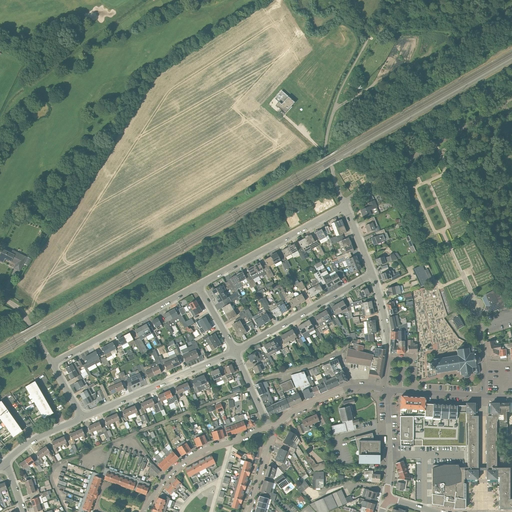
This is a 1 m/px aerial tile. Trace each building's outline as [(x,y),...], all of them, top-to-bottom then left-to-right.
[(285,113),(295,103),(290,99),(282,91),(275,99),(279,103),(276,105),(285,113)] [(374,215),(378,213),(376,208),(377,208),(374,200),(368,203),(370,206),(360,210),(363,218),(373,214),(374,215)] [(376,233),(379,231),(377,226),(374,217),(367,220),(369,224),(365,226),(368,232),(374,230),(376,233)] [(344,226),(341,219),(334,223),(336,229),(344,226)] [(346,233),(344,226),(336,229),(339,235),(339,236),(346,233)] [(326,237),(323,232),(321,229),(315,233),(319,241),(326,237)] [(384,229),(379,231),(376,233),(377,236),(371,238),(374,245),(389,239),(386,233),(385,233),(384,229)] [(311,235),(305,238),(311,250),(316,247),(319,252),(322,250),(317,240),(314,241),(311,235)] [(305,253),(311,250),(305,238),(298,242),(302,247),(299,249),(301,252),(305,259),(308,258),(305,253)] [(348,238),(341,241),(343,247),(351,244),(348,238)] [(291,255),(298,251),(297,250),(294,244),(287,247),(291,255)] [(336,257),(337,259),(337,260),(347,256),(346,254),(354,251),(351,244),(343,247),(340,249),(343,255),(336,257)] [(291,255),(287,247),(281,251),(285,258),(291,255)] [(11,253),(3,249),(0,254),(0,261),(3,263),(5,259),(11,262),(11,261),(22,266),(26,257),(12,250),(11,253)] [(270,257),(274,264),(280,260),(277,253),(270,257)] [(377,266),(397,259),(394,254),(393,253),(389,255),(390,256),(384,258),(383,257),(375,260),(377,266)] [(347,256),(337,260),(339,263),(345,261),(348,267),(358,263),(356,256),(348,259),(347,256)] [(268,267),(274,264),(270,257),(264,260),(267,264),(264,266),(271,278),(272,277),(273,276),(270,270),(268,267)] [(263,277),(266,275),(268,279),(271,278),(264,266),(262,267),(259,263),(253,266),(257,273),(259,277),(262,275),(263,277)] [(361,269),(358,263),(348,267),(347,267),(348,267),(349,271),(347,272),(348,275),(351,274),(350,273),(361,269)] [(426,274),(425,270),(422,265),(413,270),(421,287),(430,283),(426,274)] [(253,280),(259,277),(257,273),(253,266),(247,269),(251,276),(248,277),(254,287),(256,286),(253,280)] [(389,272),(387,268),(381,270),(382,274),(380,274),(383,281),(391,278),(391,280),(400,276),(398,273),(394,275),(393,272),(392,271),(389,272)] [(425,270),(426,274),(430,283),(433,281),(427,269),(425,270)] [(318,270),(315,271),(316,273),(320,280),(323,278),(328,288),(334,284),(330,277),(329,275),(328,274),(323,277),(323,276),(322,277),(319,272),(318,270)] [(241,285),(247,282),(251,289),(254,287),(248,277),(246,279),(242,272),(236,275),(240,282),(241,285)] [(340,281),(336,274),(330,277),(334,284),(340,281)] [(232,283),(235,288),(241,285),(240,282),(236,275),(230,279),(232,283)] [(323,291),(317,281),(314,283),(314,282),(311,284),(313,287),(317,294),(323,291)] [(237,296),(238,298),(239,297),(240,296),(235,288),(232,283),(230,285),(232,287),(237,296)] [(288,298),(293,308),(299,304),(295,297),(292,292),(286,296),(282,287),(280,285),(277,286),(281,293),(282,293),(285,299),(288,298)] [(215,297),(223,292),(223,291),(220,286),(212,291),(215,297)] [(387,297),(400,293),(399,286),(388,288),(388,291),(386,292),(386,293),(386,294),(386,295),(387,296),(387,297)] [(317,294),(313,287),(307,291),(311,298),(317,294)] [(362,298),(369,295),(367,288),(359,292),(362,298)] [(494,293),(493,291),(485,295),(482,299),(483,302),(483,303),(485,306),(485,308),(487,309),(489,313),(498,310),(499,311),(506,308),(499,291),(494,293)] [(223,292),(215,297),(219,303),(227,298),(223,292)] [(299,295),(295,297),(299,304),(305,301),(301,294),(299,295)] [(264,298),(262,299),(268,309),(270,308),(264,298)] [(262,299),(259,301),(265,311),(268,309),(262,299)] [(276,305),(278,307),(282,314),(288,311),(284,304),(282,301),(282,300),(276,304),(276,305)] [(192,310),(199,306),(195,301),(189,304),(192,310)] [(352,313),(351,311),(351,308),(350,305),(346,308),(343,301),(337,304),(341,311),(342,314),(345,312),(346,313),(348,312),(349,317),(352,317),(352,313)] [(371,301),(363,303),(363,306),(361,306),(361,310),(364,309),(372,308),(371,301)] [(222,308),(225,314),(233,309),(230,303),(222,308)] [(335,315),(341,311),(337,304),(331,308),(335,315)] [(276,318),(282,314),(278,307),(276,305),(270,308),(276,318)] [(202,312),(199,306),(192,310),(193,310),(190,312),(193,317),(202,312)] [(401,307),(387,310),(388,315),(397,313),(397,311),(401,310),(401,307)] [(372,308),(364,309),(366,315),(366,316),(374,314),(372,308)] [(178,315),(175,309),(169,312),(174,321),(175,324),(180,321),(184,329),(187,327),(188,326),(186,324),(185,322),(184,320),(182,316),(180,313),(178,315)] [(233,309),(225,314),(229,320),(237,316),(233,309)] [(265,311),(259,314),(260,317),(264,324),(270,321),(265,311)] [(326,311),(320,314),(326,325),(332,322),(334,326),(337,325),(334,319),(331,320),(326,311)] [(175,324),(174,321),(169,312),(163,315),(166,322),(167,323),(165,324),(170,334),(173,333),(170,328),(176,325),(175,324)] [(328,328),(326,325),(320,314),(314,317),(318,324),(320,327),(317,328),(320,334),(323,333),(328,328)] [(399,326),(397,316),(389,318),(391,329),(396,327),(397,326),(399,326)] [(458,330),(464,327),(458,316),(453,319),(458,330)] [(199,328),(208,323),(205,317),(199,321),(196,322),(199,328)] [(254,321),(258,328),(264,324),(260,317),(254,321)] [(157,337),(158,340),(161,339),(159,336),(157,331),(163,328),(161,324),(158,318),(152,321),(155,328),(156,329),(153,331),(157,337)] [(320,334),(317,328),(314,330),(313,327),(309,320),(303,323),(307,331),(309,334),(310,335),(315,332),(319,339),(322,337),(320,334)] [(235,331),(243,327),(239,321),(231,325),(235,331)] [(195,342),(196,341),(202,337),(208,334),(206,332),(211,329),(208,323),(199,328),(196,330),(199,336),(194,339),(194,340),(195,341),(195,342)] [(310,336),(310,335),(309,334),(307,331),(303,323),(298,327),(304,339),(310,336)] [(404,331),(406,331),(407,331),(407,330),(408,328),(407,323),(402,325),(399,326),(397,326),(398,331),(398,333),(398,340),(404,340),(404,331)] [(158,340),(157,337),(153,331),(151,332),(146,324),(141,327),(146,337),(152,334),(154,338),(153,339),(158,346),(161,345),(158,340)] [(137,340),(143,352),(147,350),(141,340),(146,337),(141,327),(135,330),(138,336),(139,338),(137,340)] [(246,333),(243,327),(235,331),(238,337),(246,333)] [(367,328),(364,328),(364,334),(365,339),(365,341),(373,342),(372,334),(376,333),(375,327),(367,328)] [(295,340),(294,338),(296,337),(292,330),(286,333),(291,340),(290,340),(292,343),(292,342),(295,341),(295,340)] [(143,352),(137,340),(134,341),(133,340),(133,339),(130,333),(124,336),(127,342),(129,347),(135,344),(141,353),(143,352)] [(288,342),(290,340),(291,340),(286,333),(281,336),(286,346),(290,344),(288,342)] [(214,334),(208,337),(212,343),(218,340),(214,334)] [(127,342),(124,336),(118,339),(121,346),(122,345),(123,347),(128,345),(127,343),(127,342)] [(270,343),(275,353),(279,351),(281,350),(279,347),(275,339),(270,343)] [(189,353),(192,360),(199,357),(196,350),(199,348),(197,344),(196,341),(195,342),(195,341),(194,340),(192,341),(195,347),(188,350),(189,353)] [(209,345),(208,345),(209,348),(210,348),(212,350),(215,349),(221,345),(218,340),(212,343),(209,345)] [(349,348),(360,352),(362,352),(363,347),(358,345),(360,340),(358,340),(357,342),(353,341),(352,341),(351,343),(354,344),(353,348),(350,347),(349,348)] [(398,341),(398,340),(395,340),(395,346),(397,346),(396,354),(404,354),(404,347),(398,347),(398,341)] [(413,343),(413,340),(412,340),(408,340),(408,347),(408,353),(417,353),(417,344),(417,343),(413,343)] [(494,356),(493,349),(497,348),(497,347),(497,345),(496,340),(487,342),(490,357),(494,356)] [(113,342),(107,345),(112,355),(114,353),(115,355),(117,354),(116,352),(117,352),(115,349),(116,349),(113,342)] [(499,350),(500,357),(507,356),(506,349),(511,348),(511,342),(510,344),(501,345),(501,350),(499,350)] [(275,353),(270,343),(264,346),(268,353),(265,354),(267,358),(269,361),(269,363),(270,363),(272,362),(273,361),(270,356),(271,356),(275,353)] [(112,355),(107,345),(101,349),(104,355),(105,355),(106,356),(103,358),(106,364),(108,366),(110,365),(108,362),(114,358),(112,355)] [(468,347),(467,345),(465,346),(463,345),(461,346),(459,346),(458,348),(457,350),(456,350),(457,356),(432,360),(431,361),(431,363),(429,363),(429,371),(435,370),(435,373),(457,370),(457,373),(460,372),(461,375),(462,375),(463,376),(465,377),(466,378),(468,377),(469,376),(470,375),(471,373),(472,373),(472,374),(475,373),(476,375),(478,374),(479,372),(478,366),(477,366),(477,365),(478,363),(479,362),(479,360),(479,358),(478,357),(477,356),(475,355),(475,353),(477,353),(476,347),(474,346),(471,346),(470,348),(468,349),(468,348),(467,348),(468,347)] [(498,350),(499,350),(501,350),(501,345),(498,345),(497,345),(497,347),(497,348),(493,349),(494,356),(499,355),(498,350)] [(192,360),(189,353),(188,350),(187,348),(180,350),(185,362),(192,360)] [(385,360),(384,359),(378,358),(373,357),(373,355),(370,354),(362,352),(360,352),(349,348),(348,348),(345,363),(370,367),(369,370),(368,377),(381,379),(385,360)] [(96,351),(90,354),(96,365),(101,362),(98,358),(99,358),(96,351)] [(160,363),(158,357),(155,351),(152,352),(156,363),(150,365),(155,375),(161,373),(157,364),(160,363)] [(257,352),(255,353),(248,356),(251,362),(257,360),(258,362),(261,361),(267,358),(265,354),(264,353),(260,354),(259,353),(257,352)] [(170,361),(173,367),(180,365),(177,358),(175,353),(168,356),(169,358),(170,361)] [(87,374),(89,376),(91,375),(89,371),(97,367),(95,365),(96,365),(90,354),(84,358),(87,363),(83,365),(84,367),(83,367),(85,369),(86,372),(87,374)] [(173,367),(170,361),(169,358),(166,359),(165,359),(162,360),(160,356),(158,357),(160,363),(163,362),(164,363),(167,370),(173,367)] [(263,363),(269,361),(267,358),(261,361),(262,363),(260,364),(253,367),(255,374),(263,370),(262,368),(264,366),(263,363)] [(331,367),(339,385),(347,382),(345,376),(337,359),(329,362),(331,366),(331,367)] [(339,385),(331,367),(331,366),(329,362),(317,367),(320,373),(324,371),(327,377),(322,378),(328,390),(339,385)] [(65,368),(69,374),(77,369),(74,363),(65,368)] [(150,365),(144,368),(142,364),(139,365),(142,371),(144,370),(148,378),(155,375),(150,365)] [(123,372),(120,373),(124,381),(127,380),(129,386),(143,381),(139,372),(141,371),(139,365),(136,366),(138,370),(135,371),(135,372),(125,376),(123,372)] [(225,374),(228,382),(234,379),(233,376),(232,376),(231,374),(234,372),(231,365),(225,368),(227,373),(225,374)] [(315,382),(317,386),(320,394),(328,390),(322,378),(320,373),(317,367),(309,370),(312,376),(314,375),(317,381),(315,382)] [(87,374),(86,372),(85,369),(80,371),(78,368),(77,369),(69,374),(72,379),(78,376),(80,375),(81,377),(87,374)] [(221,376),(218,369),(211,373),(215,384),(223,380),(224,383),(228,382),(225,374),(225,375),(221,376)] [(296,388),(300,387),(306,400),(314,396),(309,383),(306,378),(304,372),(291,375),(294,383),(296,388)] [(124,389),(121,383),(124,381),(120,373),(117,374),(119,378),(113,381),(113,382),(118,392),(124,389)] [(89,376),(87,374),(81,377),(82,379),(74,384),(78,390),(82,387),(83,389),(84,388),(92,384),(91,382),(86,384),(85,381),(84,379),(88,377),(89,376)] [(201,385),(203,390),(209,387),(210,387),(206,378),(205,379),(204,376),(198,378),(201,385)] [(203,390),(201,385),(198,378),(193,380),(194,383),(193,384),(197,393),(201,391),(203,390)] [(320,394),(317,386),(314,387),(311,381),(309,383),(314,396),(320,394)] [(26,387),(28,391),(37,386),(35,382),(26,387)] [(111,395),(118,392),(113,382),(109,384),(110,385),(108,388),(111,395)] [(266,382),(261,383),(265,393),(271,406),(272,405),(272,404),(273,403),(272,402),(273,402),(267,388),(269,387),(266,382)] [(83,400),(92,395),(89,389),(95,386),(93,383),(92,384),(84,388),(86,391),(80,394),(83,400)] [(187,383),(181,385),(184,392),(188,390),(189,394),(192,393),(187,383)] [(265,393),(261,383),(255,385),(260,396),(265,393)] [(99,386),(101,390),(102,391),(105,397),(108,396),(102,384),(99,386)] [(184,392),(181,385),(175,388),(179,398),(182,397),(180,393),(184,392)] [(39,389),(37,386),(28,391),(30,395),(39,389)] [(42,393),(39,389),(30,395),(33,399),(42,393)] [(280,393),(282,397),(283,400),(280,402),(284,410),(289,407),(286,399),(284,396),(283,393),(283,392),(282,390),(279,391),(279,393),(280,393)] [(174,403),(173,402),(177,400),(176,397),(173,398),(170,391),(164,393),(166,399),(167,402),(169,405),(174,403)] [(44,397),(42,393),(33,399),(35,402),(44,397)] [(92,395),(83,400),(86,405),(94,401),(94,400),(95,399),(96,397),(96,395),(95,393),(92,395)] [(157,404),(161,411),(164,410),(162,405),(164,404),(163,404),(167,402),(166,399),(164,393),(157,396),(160,402),(157,403),(157,404)] [(275,414),(271,406),(265,393),(260,396),(268,416),(270,416),(275,414)] [(292,396),(296,405),(302,402),(298,394),(292,396)] [(286,399),(289,407),(296,405),(292,396),(286,399)] [(401,396),(400,408),(425,410),(425,404),(426,398),(418,397),(409,397),(409,396),(401,396)] [(37,406),(46,401),(44,397),(35,402),(37,406)] [(161,411),(157,404),(155,405),(152,399),(146,401),(149,407),(150,409),(153,408),(156,414),(161,411)] [(352,421),(349,407),(349,405),(355,404),(354,399),(343,402),(344,406),(344,408),(339,409),(342,422),(343,423),(352,421)] [(48,405),(46,401),(37,406),(39,410),(48,405)] [(151,411),(150,409),(149,407),(146,401),(141,404),(145,413),(147,412),(147,413),(151,411)] [(271,406),(275,414),(284,410),(280,402),(272,405),(271,406)] [(474,468),(474,467),(474,465),(474,463),(476,463),(476,461),(477,461),(477,458),(477,457),(477,454),(476,454),(476,451),(477,451),(477,448),(477,447),(477,444),(476,444),(476,441),(477,440),(477,437),(477,434),(476,434),(476,430),(477,430),(477,427),(477,424),(476,423),(476,420),(477,420),(477,417),(478,417),(477,416),(473,416),(473,414),(475,414),(475,403),(466,403),(466,405),(465,405),(465,406),(465,413),(466,413),(466,423),(468,423),(468,465),(468,467),(464,467),(464,479),(465,479),(466,479),(467,479),(472,479),(477,479),(477,477),(477,476),(477,473),(477,471),(477,470),(474,470),(474,468)] [(488,416),(487,470),(487,479),(498,479),(498,478),(501,478),(501,509),(511,508),(511,467),(497,468),(497,467),(497,462),(497,454),(497,442),(498,430),(498,421),(500,411),(500,403),(494,403),(491,403),(491,406),(491,414),(492,414),(492,416),(488,416)] [(507,412),(510,412),(510,403),(500,403),(500,411),(498,421),(498,430),(501,430),(505,430),(506,435),(508,435),(507,412)] [(218,413),(224,410),(221,404),(215,406),(218,413)] [(465,413),(465,406),(464,406),(463,406),(459,406),(458,406),(457,406),(433,404),(433,405),(425,404),(425,410),(400,408),(400,417),(400,440),(400,446),(466,446),(466,439),(466,423),(466,413),(465,413)] [(51,409),(48,405),(39,410),(42,414),(51,409)] [(129,408),(133,417),(136,416),(137,416),(139,415),(135,406),(129,408)] [(129,419),(133,417),(129,408),(122,411),(127,421),(129,420),(129,419)] [(0,413),(0,417),(0,418),(9,412),(6,409),(0,413)] [(53,413),(51,409),(42,414),(44,418),(53,413)] [(11,416),(9,412),(0,418),(3,422),(11,416)] [(117,414),(111,416),(113,423),(117,421),(119,424),(121,423),(117,414)] [(150,425),(146,414),(142,416),(144,421),(147,427),(150,425)] [(242,418),(246,429),(254,426),(256,422),(250,419),(246,421),(243,414),(241,415),(242,418)] [(246,429),(242,418),(241,415),(238,416),(238,415),(236,416),(242,431),(246,429)] [(316,415),(309,418),(312,424),(315,423),(317,426),(323,423),(323,424),(327,422),(323,415),(320,417),(318,419),(316,415)] [(14,420),(11,416),(3,422),(6,426),(14,420)] [(113,423),(111,416),(105,419),(109,429),(111,427),(110,424),(113,423)] [(237,433),(242,431),(236,416),(233,417),(234,417),(231,418),(233,422),(237,433)] [(312,424),(309,418),(302,421),(303,425),(301,426),(301,425),(297,427),(300,434),(304,432),(310,429),(308,426),(312,424)] [(232,435),(227,419),(224,420),(226,425),(223,426),(228,437),(232,435)] [(237,433),(233,422),(230,423),(228,419),(227,419),(232,435),(237,433)] [(17,424),(14,420),(6,426),(8,429),(17,424)] [(352,421),(343,423),(332,426),(334,435),(355,430),(354,425),(352,421)] [(97,434),(103,431),(102,428),(99,422),(93,424),(97,434)] [(19,427),(17,424),(8,429),(11,433),(19,427)] [(94,435),(97,434),(93,424),(88,427),(92,436),(94,436),(94,435)] [(224,438),(222,429),(221,426),(216,428),(219,439),(224,438)] [(11,433),(14,437),(22,431),(19,427),(11,433)] [(219,439),(216,428),(211,429),(211,432),(214,440),(219,439)] [(82,429),(76,432),(78,438),(82,436),(84,439),(86,438),(82,429)] [(107,441),(101,443),(102,445),(111,441),(109,438),(107,431),(104,433),(107,441)] [(78,438),(76,432),(70,434),(74,444),(76,443),(76,442),(79,440),(78,438)] [(203,432),(198,434),(202,445),(207,443),(206,439),(204,435),(203,432)] [(295,443),(297,445),(300,441),(298,438),(296,435),(290,432),(286,437),(295,442),(295,443)] [(379,464),(379,463),(379,456),(378,453),(378,452),(377,447),(377,446),(377,445),(376,445),(376,444),(375,444),(372,433),(355,437),(358,451),(357,451),(356,451),(356,452),(356,453),(356,454),(356,455),(357,455),(358,455),(359,455),(359,463),(369,463),(369,468),(374,468),(374,463),(378,463),(379,464)] [(202,445),(198,434),(193,436),(194,439),(197,447),(202,445)] [(64,437),(58,440),(60,446),(64,444),(66,447),(68,446),(64,437)] [(180,443),(178,440),(176,437),(174,439),(176,442),(173,443),(177,449),(181,456),(186,453),(180,443)] [(297,445),(295,443),(295,442),(286,437),(283,443),(290,447),(289,449),(294,453),(296,450),(295,449),(297,445)] [(60,446),(58,440),(52,442),(56,452),(58,451),(57,447),(60,446)] [(184,440),(180,443),(186,453),(191,450),(186,443),(184,440)] [(46,447),(41,450),(45,456),(48,454),(50,457),(52,455),(46,447)] [(163,449),(175,461),(178,458),(174,453),(170,449),(168,451),(165,448),(163,449)] [(171,465),(175,461),(163,449),(160,453),(163,456),(171,465)] [(294,453),(289,449),(288,452),(287,451),(280,449),(277,454),(284,457),(287,458),(289,453),(293,455),(294,458),(296,457),(294,453)] [(41,458),(45,456),(41,450),(36,454),(42,462),(44,461),(43,460),(41,458)] [(246,455),(245,461),(252,463),(253,460),(254,455),(252,451),(246,454),(246,455)] [(171,465),(163,456),(161,458),(158,454),(156,456),(163,463),(167,468),(171,465)] [(287,458),(284,457),(277,454),(275,460),(283,464),(278,468),(283,474),(285,472),(284,471),(287,468),(285,464),(287,458)] [(309,458),(306,454),(303,455),(314,472),(326,469),(324,462),(316,464),(312,459),(312,460),(310,457),(309,458)] [(212,467),(212,465),(215,463),(211,455),(209,456),(209,455),(207,457),(204,458),(209,469),(212,467)] [(164,472),(167,468),(163,463),(156,456),(154,457),(158,461),(156,463),(164,472)] [(30,457),(25,460),(29,466),(32,464),(34,467),(36,465),(34,462),(30,457)] [(204,458),(201,460),(198,461),(198,462),(202,470),(205,469),(206,470),(209,469),(204,458)] [(29,466),(25,460),(19,464),(23,470),(24,469),(27,472),(31,469),(29,466)] [(243,465),(240,464),(238,469),(250,472),(252,463),(245,461),(243,465)] [(399,479),(407,480),(411,481),(412,476),(407,475),(406,471),(406,470),(405,467),(403,461),(395,463),(398,473),(399,473),(400,475),(399,479)] [(197,462),(194,463),(194,464),(191,465),(197,475),(200,474),(199,472),(202,470),(198,462),(197,462)] [(160,472),(153,464),(152,464),(152,465),(150,468),(158,475),(160,472)] [(185,469),(189,477),(192,475),(193,477),(197,475),(191,465),(188,467),(186,468),(185,469)] [(464,482),(464,479),(464,467),(459,467),(458,465),(459,465),(442,465),(432,465),(432,468),(432,469),(432,504),(432,505),(437,505),(437,506),(442,506),(447,506),(447,507),(454,507),(454,508),(453,508),(453,509),(464,509),(464,507),(465,507),(465,499),(464,499),(461,489),(462,488),(461,482),(464,481),(464,482)] [(273,478),(274,480),(282,474),(283,474),(278,468),(278,467),(275,470),(273,467),(268,466),(265,476),(270,478),(273,478)] [(113,471),(105,468),(103,475),(106,476),(104,480),(109,482),(113,471)] [(155,477),(158,475),(150,468),(149,471),(148,472),(151,475),(152,474),(155,477)] [(248,479),(250,472),(238,469),(238,473),(239,473),(238,477),(248,479)] [(118,472),(113,471),(109,482),(114,483),(118,472)] [(380,475),(373,474),(372,471),(364,471),(364,475),(368,475),(368,478),(371,478),(371,481),(372,481),(372,482),(379,482),(380,475)] [(89,480),(100,484),(102,479),(98,477),(99,474),(92,472),(89,480)] [(122,474),(118,472),(114,483),(119,485),(122,474)] [(315,488),(323,488),(324,488),(323,472),(314,472),(313,473),(313,480),(315,480),(315,488)] [(127,476),(122,474),(119,485),(123,487),(127,476)] [(274,480),(275,482),(276,483),(277,485),(286,479),(282,474),(274,480)] [(132,477),(127,476),(123,487),(128,488),(132,477)] [(136,479),(132,477),(128,488),(132,490),(136,479)] [(137,477),(136,479),(132,490),(141,493),(145,482),(140,480),(141,479),(137,477)] [(172,480),(169,483),(177,491),(180,488),(179,487),(181,484),(175,477),(174,478),(172,480)] [(236,480),(235,483),(246,486),(248,479),(238,477),(237,480),(236,480)] [(27,488),(33,485),(32,482),(35,480),(35,478),(25,481),(27,488)] [(276,483),(275,482),(274,480),(273,478),(270,478),(268,482),(264,480),(262,486),(271,488),(273,483),(276,484),(276,483)] [(277,485),(281,490),(289,484),(286,479),(277,485)] [(396,490),(403,491),(404,484),(406,484),(407,480),(399,479),(397,479),(396,490)] [(99,488),(100,484),(89,480),(88,484),(99,488)] [(298,485),(295,487),(300,493),(309,486),(304,480),(298,485)] [(145,482),(141,493),(146,495),(150,484),(145,482)] [(169,483),(167,485),(165,487),(164,488),(171,495),(174,492),(175,493),(177,491),(169,483)] [(235,487),(234,490),(244,493),(246,486),(235,483),(234,487),(235,487)] [(97,493),(99,488),(88,484),(86,489),(97,493)] [(33,486),(33,485),(27,488),(29,494),(39,491),(38,488),(34,489),(33,486)] [(274,489),(271,488),(262,486),(261,491),(265,493),(264,496),(269,497),(270,498),(271,495),(272,496),(274,491),(274,489)] [(84,494),(95,498),(97,493),(86,489),(84,494)] [(375,500),(377,493),(368,490),(364,489),(362,496),(375,500)] [(232,494),(231,497),(242,500),(244,493),(234,490),(233,494),(232,494)] [(331,494),(338,507),(347,503),(345,498),(341,490),(331,494)] [(49,495),(47,491),(41,493),(39,494),(41,497),(31,500),(33,506),(39,504),(43,503),(41,498),(49,495)] [(83,498),(94,502),(95,498),(84,494),(83,498)] [(315,502),(319,511),(327,511),(338,507),(331,494),(314,502),(315,502)] [(165,500),(158,498),(156,502),(167,506),(170,499),(167,496),(165,500)] [(268,499),(269,498),(259,496),(258,501),(267,504),(268,499)] [(231,507),(239,509),(242,500),(231,497),(229,502),(233,503),(231,507)] [(81,503),(92,507),(94,502),(83,498),(81,503)] [(363,507),(373,510),(375,504),(368,502),(363,501),(364,499),(359,498),(358,498),(349,503),(350,504),(356,505),(356,503),(361,504),(360,507),(362,507),(363,507)] [(43,503),(39,504),(33,506),(34,511),(36,511),(45,509),(49,508),(47,502),(43,503)] [(165,511),(167,506),(156,502),(155,507),(165,511)] [(316,511),(318,511),(319,511),(315,502),(310,504),(316,511)] [(92,507),(81,503),(78,511),(80,511),(85,511),(86,510),(90,511),(92,507)]
